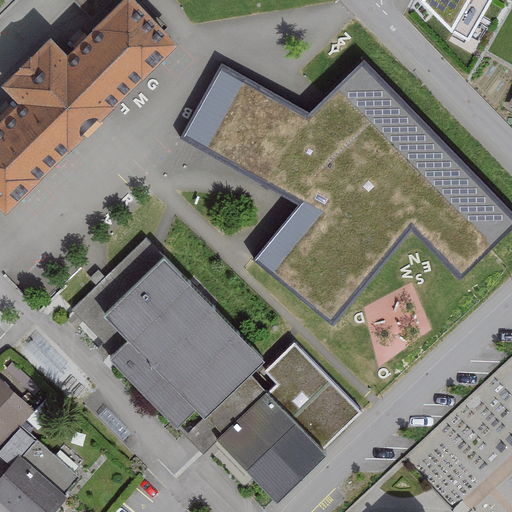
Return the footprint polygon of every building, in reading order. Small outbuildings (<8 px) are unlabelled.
[(421,0),(452,32),(469,40),(491,0),(421,0)] [(182,57),(131,3),(67,63),(54,49),(4,96),(21,114),(0,133),(0,207),(10,218),(182,57)] [(511,205),(360,62),(311,113),(246,76),(201,155),(315,219),(266,270),(330,330),(418,238),(467,284),(511,236),(511,205)] [(256,379),(271,364),(150,242),(75,315),(100,341),(115,327),(134,345),(116,363),(208,456),(222,442),(286,507),(336,458),(328,450),(363,416),(296,348),(268,375),(281,388),(272,396),(256,379)] [(0,450),(33,412),(0,383),(0,450)] [(23,430),(0,457),(12,467),(0,480),(0,500),(14,511),(59,511),(70,500),(62,493),(78,475),(23,430)]
